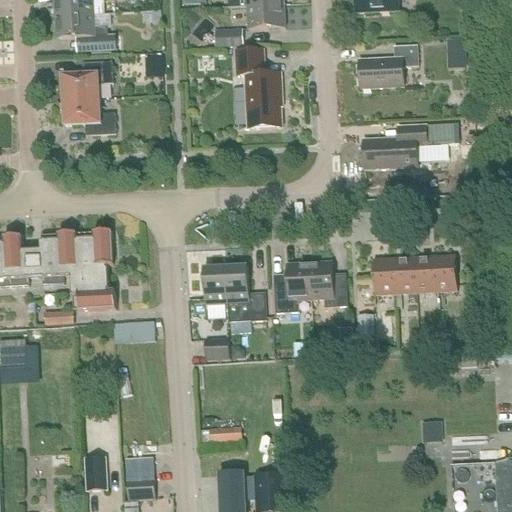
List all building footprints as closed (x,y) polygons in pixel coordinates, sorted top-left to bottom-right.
[(56,0),(57,19),(95,17),(94,0),(56,0)] [(248,0),(249,9),(285,7),(284,0),(248,0)] [(357,0),(358,15),(400,13),(399,0),(357,0)] [(285,7),(249,9),(250,32),(286,30),(285,7)] [(190,12),(181,23),(189,29),(198,18),(190,12)] [(95,17),(57,19),(58,41),(89,39),(89,53),(118,52),(117,37),(109,38),(109,29),(96,29),(95,17)] [(215,34),(215,50),(244,49),(243,33),(215,34)] [(420,69),(419,48),(395,49),(396,61),(361,62),(362,91),(406,89),(405,70),(420,69)] [(284,102),(282,75),(266,76),(265,52),(237,53),(238,78),(246,77),(249,131),(284,129),(282,102),(284,102)] [(167,78),(166,58),(147,59),(148,79),(167,78)] [(65,103),(101,101),(101,87),(115,86),(114,64),(89,65),(89,77),(64,78),(65,103)] [(101,101),(65,103),(66,128),(92,127),(93,138),(118,137),(116,116),(102,117),(101,101)] [(429,148),(428,128),(400,129),(400,141),(365,142),(366,172),(420,170),(419,148),(429,148)] [(44,279),(51,279),(58,279),(66,278),(73,278),(73,286),(74,297),(80,297),(81,313),(118,311),(117,293),(111,293),(110,276),(110,268),(116,267),(114,234),(95,235),(96,241),(79,241),(78,236),(60,237),(60,242),(42,243),(43,252),(25,253),(24,238),(5,239),(6,245),(0,245),(0,281),(7,281),(15,281),(23,281),(31,280),(44,279)] [(437,259),(439,294),(459,293),(457,258),(437,259)] [(416,260),(418,295),(439,294),(437,259),(416,260)] [(395,261),(397,296),(403,296),(418,295),(416,260),(395,261)] [(397,296),(395,261),(375,262),(376,298),(397,296)] [(334,264),(311,266),(313,302),(326,302),(326,310),(350,309),(348,276),(335,277),(334,264)] [(300,303),(313,302),(311,266),(288,267),(289,288),(275,288),(277,316),(301,315),(300,303)] [(250,269),(228,270),(229,306),(230,325),(252,324),(269,323),(267,295),(251,296),(250,269)] [(228,270),(205,271),(207,307),(209,307),(210,320),(227,319),(227,306),(229,306),(228,270)] [(31,280),(23,281),(23,288),(31,288),(31,280)] [(7,281),(7,289),(15,289),(15,281),(7,281)] [(15,289),(23,288),(23,281),(15,281),(15,289)] [(359,314),(360,339),(376,338),(375,314),(359,314)] [(451,332),(444,333),(446,343),(453,343),(451,332)] [(442,341),(430,342),(431,352),(443,351),(442,341)] [(230,360),(230,342),(206,343),(206,361),(230,360)] [(233,348),(233,361),(246,360),(246,353),(241,347),(233,348)] [(3,372),(38,370),(36,348),(2,350),(3,372)] [(118,379),(124,399),(133,396),(128,376),(118,379)] [(443,424),(423,425),(424,440),(444,439),(443,424)] [(244,444),(243,429),(210,431),(211,446),(244,444)] [(154,459),(125,461),(127,484),(156,482),(154,459)] [(106,460),(83,462),(85,495),(108,493),(106,460)] [(511,511),(511,463),(497,464),(499,511),(511,511)] [(247,511),(245,474),(221,476),(222,494),(222,511),(247,511)] [(288,511),(287,475),(255,477),(256,511),(288,511)] [(157,503),(156,482),(127,484),(128,505),(157,503)]
